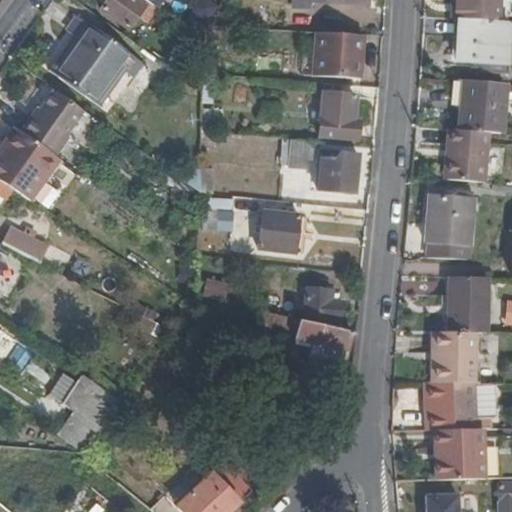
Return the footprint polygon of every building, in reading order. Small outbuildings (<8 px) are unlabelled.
[(150,23),(158,10),(152,5),(148,3),(145,7),(135,0),(108,0),(102,9),(129,30),(139,15),(150,23)] [(453,0),(453,7),(498,15),(498,0),(453,0)] [(64,30),(74,37),(48,73),(93,105),(119,69),(129,76),(139,63),(75,15),(64,30)] [(509,24),(461,20),(458,59),(481,61),(481,70),(505,73),(509,29),(509,24)] [(359,80),(362,36),(345,34),(345,43),(321,42),(318,78),(359,80)] [(502,134),(506,84),(465,81),(461,132),(489,134),(502,134)] [(356,98),(357,87),(326,85),(321,139),(358,142),(360,123),(362,123),(364,99),(356,98)] [(32,117),(21,133),(52,154),(66,135),(63,133),(79,110),(52,90),(32,117)] [(212,112),(202,111),(202,134),(211,134),(212,112)] [(29,116),(18,131),(21,133),(32,117),(29,116)] [(21,133),(18,131),(0,156),(0,157),(2,159),(21,133)] [(461,132),(446,131),(443,180),(486,183),(489,134),(461,132)] [(0,181),(14,191),(31,201),(60,160),(52,154),(21,133),(2,159),(0,157),(0,181)] [(314,161),(315,144),(291,141),(288,167),(308,169),(309,161),(314,161)] [(340,160),(322,159),(319,190),(355,193),(359,156),(341,154),(340,160)] [(200,169),(199,194),(207,194),(212,195),(215,170),(200,169)] [(0,195),(7,201),(14,191),(0,181),(0,195)] [(427,193),(421,256),(463,258),(469,196),(427,193)] [(212,195),(207,194),(205,211),(232,214),(234,197),(212,195)] [(231,232),(232,214),(205,211),(204,229),(231,232)] [(296,253),(300,216),(264,212),(260,249),(296,253)] [(308,217),(300,216),(296,253),(304,254),(308,217)] [(2,244),(38,263),(48,245),(12,226),(2,244)] [(178,283),(196,284),(196,267),(180,267),(178,283)] [(448,278),(447,297),(445,334),(478,335),(483,335),(485,280),(448,278)] [(208,285),(203,283),(200,295),(223,300),(226,287),(209,283),(208,285)] [(305,322),(341,330),(343,303),(331,302),(331,291),(307,289),(305,322)] [(503,325),(511,326),(511,308),(505,308),(503,325)] [(349,353),(353,333),(341,330),(305,322),(275,315),(272,327),(297,334),(295,340),(319,346),(346,352),(349,353)] [(438,334),(435,333),(435,366),(429,365),(429,385),(478,386),(478,335),(445,334),(438,334)] [(343,363),(346,352),(319,346),(317,358),(343,363)] [(58,437),(80,454),(88,455),(120,408),(123,404),(82,378),(78,385),(65,376),(50,397),(74,414),(58,437)] [(424,435),(432,435),(432,451),(438,451),(439,483),(486,481),(486,433),(477,433),(478,386),(429,385),(429,416),(423,416),(424,435)] [(212,472),(240,502),(251,490),(224,461),(212,472)] [(201,463),(151,511),(152,511),(229,511),(240,502),(212,472),(201,463)] [(511,511),(511,486),(494,488),(494,511),(511,511)] [(457,511),(458,496),(425,496),(425,511),(457,511)]
